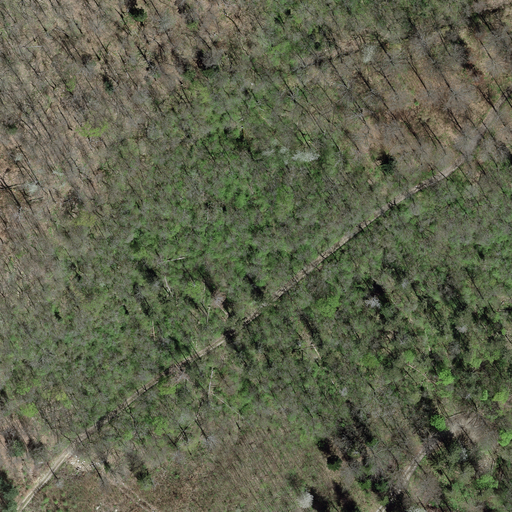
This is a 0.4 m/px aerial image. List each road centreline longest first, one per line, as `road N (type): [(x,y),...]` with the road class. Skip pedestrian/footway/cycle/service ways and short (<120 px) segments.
road 1 (track): [(511,96),(475,150),(157,391),(17,511)]
road 2 (track): [(511,395),(473,419),(378,511)]
